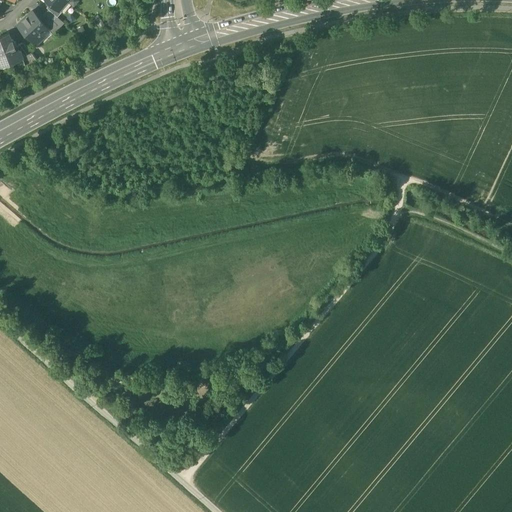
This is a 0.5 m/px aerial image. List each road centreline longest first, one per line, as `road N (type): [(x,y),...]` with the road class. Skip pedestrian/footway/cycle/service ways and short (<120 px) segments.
road 1 (track): [(408,179),(389,234),(182,481)]
road 2 (track): [(0,318),(182,481)]
road 3 (secondary): [(201,48),(356,8),(429,0)]
road 4 (secondary): [(0,142),(175,58)]
road 5 (secondary): [(171,43),(0,125)]
road 6 (track): [(270,166),(346,156),(408,179)]
road 7 (secondary): [(329,0),(195,33)]
